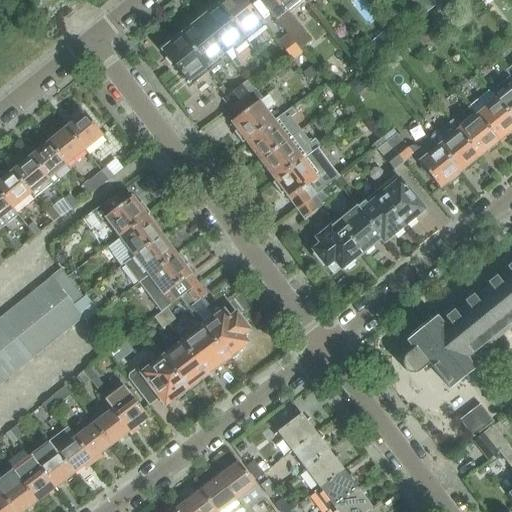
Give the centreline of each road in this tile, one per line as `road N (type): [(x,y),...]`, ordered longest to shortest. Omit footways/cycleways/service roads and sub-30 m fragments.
road 1 (residential): [(325,351),(91,42)]
road 2 (residential): [(111,511),(325,351)]
road 3 (residential): [(325,351),(511,203)]
road 4 (residential): [(449,511),(325,351)]
